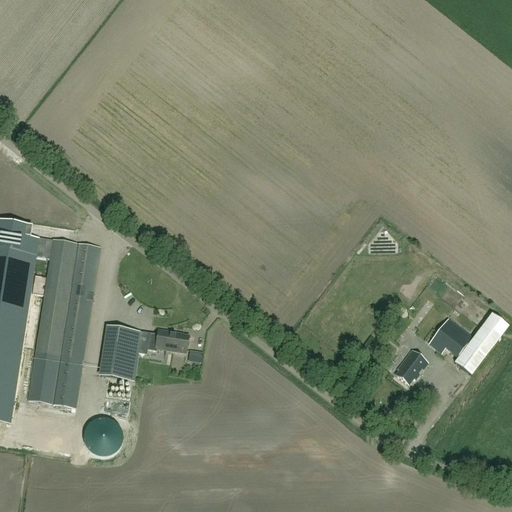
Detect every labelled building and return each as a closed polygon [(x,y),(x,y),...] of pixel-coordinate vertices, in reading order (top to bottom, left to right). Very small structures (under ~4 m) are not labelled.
[(0,425),(15,428),(43,241),(28,239),(30,229),(0,224),(0,425)] [(83,363),(100,250),(53,242),(36,355),(83,363)] [(121,289),(134,267),(117,257),(104,280),(121,289)] [(159,311),(170,300),(148,276),(137,287),(159,311)] [(448,322),(438,335),(429,346),(435,350),(435,351),(442,356),(446,351),(457,360),(472,340),(460,331),(448,322)] [(133,383),(140,334),(109,329),(102,379),(133,383)] [(189,338),(182,337),(181,337),(181,336),(158,332),(158,336),(150,335),(147,352),(157,353),(157,351),(165,352),(186,355),(189,338)] [(415,382),(428,365),(412,352),(398,371),(400,373),(396,378),(408,387),(414,381),(415,382)] [(202,355),(190,353),(189,363),(201,365),(202,355)] [(42,386),(55,386),(55,374),(42,374),(42,386)] [(79,385),(78,377),(60,378),(60,386),(79,385)] [(411,431),(417,436),(438,412),(432,406),(411,431)]
